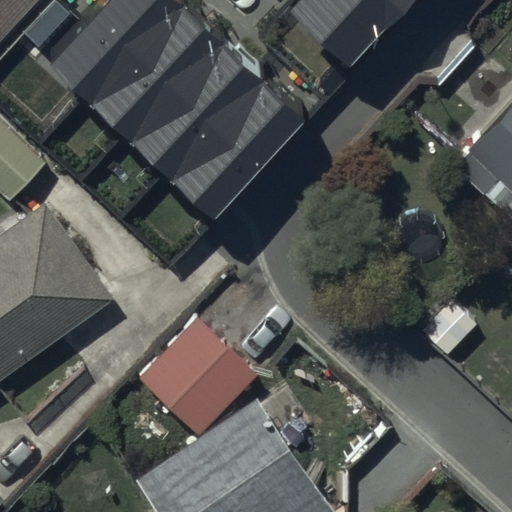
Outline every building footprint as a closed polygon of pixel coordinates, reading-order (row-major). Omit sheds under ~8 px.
[(0,0),(0,41),(38,0),(0,0)] [(191,0),(94,0),(43,56),(209,209),(306,105),(191,0)] [(298,0),(294,4),(350,56),(403,0),(298,0)] [(511,100),(455,164),(511,215),(511,100)] [(0,115),(0,184),(14,197),(48,159),(0,115)] [(0,381),(117,297),(47,201),(0,235),(0,381)] [(339,511),(261,394),(137,476),(161,511),(339,511)]
